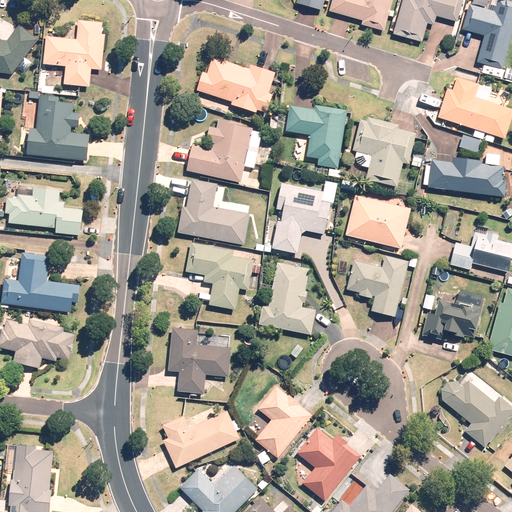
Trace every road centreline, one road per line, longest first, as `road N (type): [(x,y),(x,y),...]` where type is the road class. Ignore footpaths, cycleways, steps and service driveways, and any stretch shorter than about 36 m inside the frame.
road 1 (residential): [(111,413),(151,45)]
road 2 (residential): [(184,0),(428,73)]
road 3 (residential): [(402,443),(328,378),(330,357),(354,344),(390,373),(395,399)]
road 4 (unknown): [(390,373),(439,240)]
road 5 (unknown): [(0,152),(137,174)]
